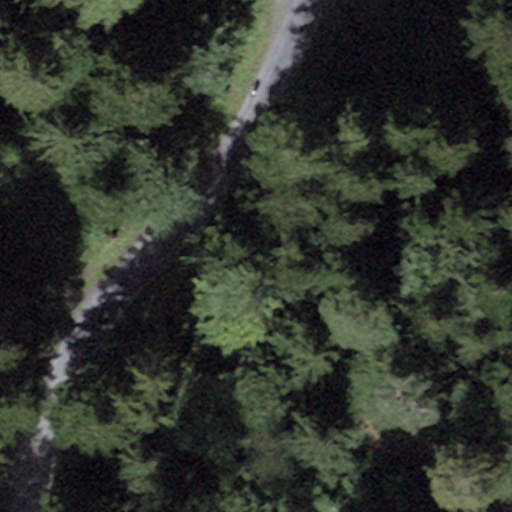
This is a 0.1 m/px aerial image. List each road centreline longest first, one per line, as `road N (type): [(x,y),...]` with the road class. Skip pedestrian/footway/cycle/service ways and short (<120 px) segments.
road 1 (track): [(310,0),(259,101),(66,357),(39,443),(32,511)]
road 2 (track): [(471,511),(380,422),(340,346),(337,203),(362,0)]
